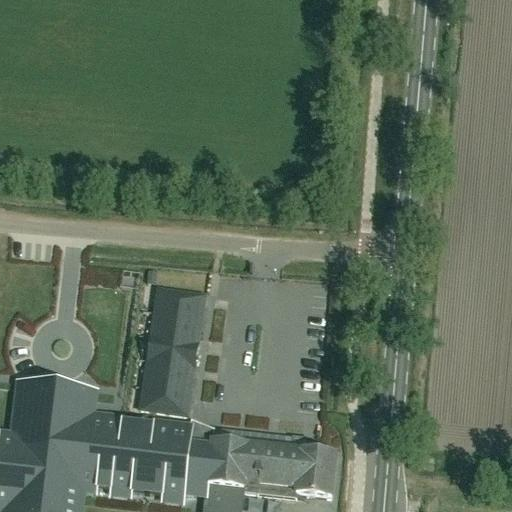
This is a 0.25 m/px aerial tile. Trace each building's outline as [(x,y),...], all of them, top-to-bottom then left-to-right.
[(153,318),(200,325),(203,300),(157,293),(153,318)] [(197,348),(200,325),(153,318),(150,341),(197,348)] [(194,372),(197,348),(150,341),(147,365),(194,372)] [(190,395),(194,372),(147,365),(144,389),(190,395)] [(0,509),(9,511),(8,511),(76,511),(79,490),(94,492),(110,494),(129,496),(162,500),(182,502),(183,498),(206,501),(204,511),(241,511),(243,497),(296,504),(297,500),(330,504),(335,460),(307,456),(308,442),(310,442),(313,418),(277,414),(275,438),(296,440),(296,442),(295,455),(213,445),(213,442),(190,439),(190,436),(153,431),(121,428),(87,424),(90,395),(24,387),(17,444),(0,442),(0,509)] [(187,420),(190,395),(144,389),(140,413),(187,420)] [(0,407),(12,407),(11,395),(0,396),(0,407)]
